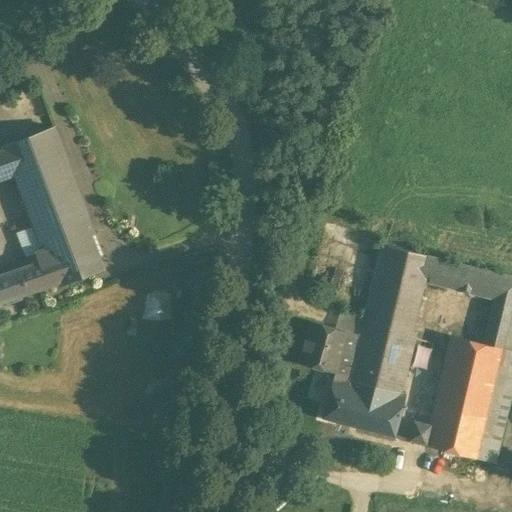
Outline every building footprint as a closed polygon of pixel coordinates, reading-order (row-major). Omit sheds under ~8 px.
[(56,128),(3,147),(4,149),(14,176),(43,252),(96,233),(56,128)] [(4,149),(0,150),(0,180),(14,176),(4,149)] [(43,252),(38,253),(41,263),(18,271),(26,293),(25,293),(25,294),(60,281),(61,283),(103,267),(95,247),(91,248),(87,237),(96,234),(96,233),(43,252)] [(466,266),(382,244),(364,320),(360,319),(358,327),(362,328),(352,370),(350,378),(349,382),(402,394),(416,334),(414,333),(425,284),(460,292),(466,266)] [(511,277),(466,266),(460,292),(494,300),(511,304),(511,277)] [(18,271),(0,276),(0,301),(25,293),(26,293),(18,271)] [(511,313),(511,304),(494,300),(483,344),(504,348),(511,313)] [(511,313),(504,348),(477,458),(496,463),(511,395),(511,313)] [(349,325),(358,327),(360,319),(338,314),(334,329),(348,332),(349,325)] [(334,329),(309,323),(299,366),(334,374),(338,375),(340,367),(348,332),(334,329)] [(352,370),(362,328),(358,327),(349,325),(348,332),(340,367),(352,370)] [(483,344),(450,336),(430,428),(427,445),(477,458),(504,348),(483,344)] [(402,394),(349,382),(350,378),(338,375),(334,374),(324,417),(395,436),(404,395),(402,394)] [(430,428),(414,424),(410,441),(427,445),(430,428)]
